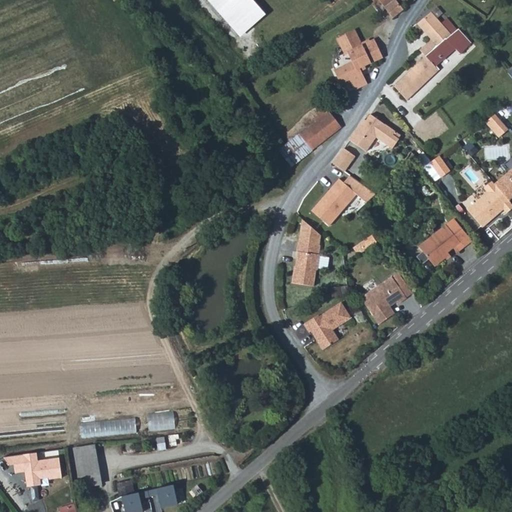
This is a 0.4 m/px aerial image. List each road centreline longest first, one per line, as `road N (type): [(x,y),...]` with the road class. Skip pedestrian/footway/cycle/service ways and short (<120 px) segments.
road 1 (residential): [(330,403),(271,313),(272,249),(289,204),(381,79),(423,0)]
road 2 (residential): [(353,383),(511,245)]
road 3 (unclassified): [(206,511),(330,403)]
